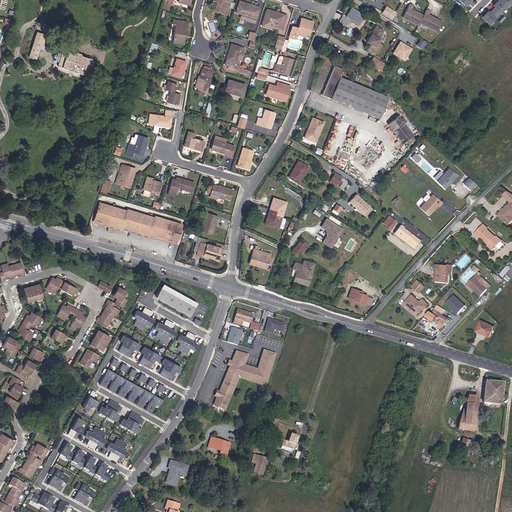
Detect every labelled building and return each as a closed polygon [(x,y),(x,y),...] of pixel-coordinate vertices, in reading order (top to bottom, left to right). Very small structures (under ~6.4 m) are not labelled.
[(227,9),(225,8),(226,4),(227,0),(214,0),(213,5),(215,5),(212,15),(224,18),(227,9)] [(487,9),(481,17),(491,25),(511,0),(496,0),(492,5),(494,7),(490,12),(487,9)] [(250,25),(254,27),(259,11),(255,10),(254,13),(246,10),(238,7),(235,17),(240,18),(239,22),(244,23),(245,20),(251,22),(250,25)] [(425,13),(421,19),(414,15),(413,16),(412,16),(413,15),(410,13),(411,10),(407,8),(401,20),(417,28),(418,25),(435,35),(442,23),(425,13)] [(388,21),(392,15),(385,10),(381,17),(388,21)] [(358,29),(364,19),(351,11),(346,21),(358,29)] [(277,30),(282,32),(286,20),(282,18),(281,21),(265,16),(260,31),(266,33),(268,27),(272,29),(271,32),(276,34),(277,30)] [(182,38),(185,39),(186,29),(181,28),(181,24),(173,22),(172,26),(176,27),(172,45),(181,47),(182,38)] [(309,36),(306,35),(309,25),(300,22),(297,32),(291,30),(289,38),(290,39),(289,42),(294,44),(295,40),(293,40),(293,37),(295,38),(307,42),(309,36)] [(41,47),(46,48),(50,34),(39,30),(29,59),(37,61),(41,47)] [(379,43),(377,42),(381,34),(374,30),(366,43),(371,46),(374,49),(372,54),(376,57),(381,50),(376,47),(379,43)] [(255,38),(249,36),(246,43),(253,45),(255,38)] [(281,48),(282,48),(283,46),(283,44),(284,43),(284,42),(277,40),(275,46),(277,47),(276,51),(279,52),(281,48)] [(402,61),(409,50),(398,43),(391,54),(402,61)] [(237,57),(240,58),(243,52),(230,48),(225,63),(227,64),(225,69),(236,73),(238,68),(234,66),(237,57)] [(87,78),(92,61),(81,57),(81,56),(75,54),(74,55),(63,51),(62,55),(57,54),(57,56),(55,56),(54,56),(54,57),(53,58),(54,59),(54,60),(55,60),(55,63),(59,64),(57,68),(87,78)] [(452,67),(457,63),(453,58),(448,62),(452,67)] [(378,73),(382,68),(371,61),(368,67),(378,73)] [(171,75),(180,78),(184,65),(175,62),(171,75)] [(273,75),(284,78),(289,64),(282,62),(279,70),(276,69),(275,69),(273,75)] [(388,102),(339,82),(342,74),(334,71),(322,99),(379,123),(388,102)] [(196,90),(206,94),(213,75),(207,73),(206,76),(201,75),(200,79),(196,90)] [(224,91),(241,96),(243,87),(227,82),(224,91)] [(166,104),(175,107),(179,96),(173,94),(176,86),(167,84),(165,91),(169,93),(166,104)] [(281,100),(283,101),(286,91),(277,88),(276,93),(265,89),(262,100),(279,106),(281,100)] [(255,128),(267,132),(272,116),(262,113),(260,122),(256,121),(255,128)] [(149,126),(169,129),(171,120),(165,119),(150,116),(149,126)] [(400,148),(413,141),(400,120),(388,128),(400,148)] [(318,132),(320,133),(323,126),(312,121),(304,141),(316,146),(318,138),(317,137),(318,132)] [(182,148),(200,154),(203,144),(193,141),(194,136),(187,134),(182,148)] [(146,151),(149,143),(135,138),(134,141),(132,140),(128,152),(126,158),(133,161),(134,156),(142,158),(144,151),(146,151)] [(224,159),(229,161),(233,149),(220,144),(215,143),(213,142),(210,152),(225,157),(224,159)] [(245,172),(248,164),(251,153),(241,150),(236,169),(245,172)] [(411,157),(417,162),(421,158),(415,152),(411,157)] [(297,186),(301,188),(310,171),(299,166),(291,180),(298,183),(297,186)] [(116,187),(130,191),(135,173),(126,170),(122,180),(119,179),(116,187)] [(434,177),(436,179),(443,173),(440,170),(434,177)] [(446,191),(458,179),(450,171),(438,184),(446,191)] [(329,182),(344,189),(349,179),(334,172),(329,182)] [(152,182),(148,180),(144,193),(146,194),(145,198),(146,200),(150,201),(152,200),(152,198),(153,195),(156,196),(157,194),(160,195),(162,187),(155,184),(152,184),(152,182)] [(191,196),(194,187),(186,185),(185,185),(175,182),(175,183),(172,182),(167,198),(175,200),(177,192),(191,196)] [(478,188),(471,182),(466,188),(473,194),(478,188)] [(224,203),(231,205),(233,195),(217,191),(216,191),(212,190),(212,192),(211,197),(210,198),(214,199),(218,200),(217,202),(223,204),(224,203)] [(511,229),(511,194),(509,192),(506,196),(511,201),(511,208),(502,219),(503,219),(501,221),(511,230),(511,229)] [(440,209),(443,206),(434,197),(421,211),(430,218),(439,208),(440,209)] [(368,212),(356,200),(349,207),(361,219),(368,212)] [(336,203),(332,211),(338,215),(342,206),(336,203)] [(276,221),(282,223),(287,209),(274,205),(271,215),(277,216),(276,221)] [(121,229),(124,220),(126,213),(101,206),(96,223),(99,224),(121,231),(121,229)] [(149,238),(150,237),(154,221),(126,212),(126,213),(124,220),(121,229),(149,238)] [(277,216),(271,215),(266,230),(279,234),(283,235),(286,224),(282,223),(276,221),(277,216)] [(201,235),(212,238),(214,229),(213,229),(215,219),(206,216),(201,235)] [(383,226),(389,230),(394,223),(389,218),(383,226)] [(150,237),(176,246),(181,228),(155,220),(154,221),(150,237)] [(331,250),(342,232),(326,222),(321,230),(329,235),(323,245),(331,250)] [(412,250),(418,242),(399,227),(393,234),(412,250)] [(125,263),(16,229),(8,246),(115,279),(125,263)] [(492,241),(491,243),(482,236),(483,234),(477,230),(469,241),(474,245),(475,244),(484,250),(483,252),(490,257),(498,245),(492,241)] [(218,264),(221,253),(205,247),(207,242),(197,239),(195,245),(200,247),(197,256),(197,258),(203,259),(203,258),(215,261),(214,263),(218,264)] [(300,260),(301,260),(307,254),(301,249),(292,259),(297,263),(298,263),(300,260)] [(249,269),(266,275),(271,261),(254,255),(249,269)] [(16,271),(20,270),(17,259),(4,262),(3,260),(0,260),(0,275),(0,276),(0,273),(0,272),(15,269),(16,271)] [(293,285),(309,289),(315,267),(303,262),(302,268),(294,266),(293,270),(297,271),(294,280),(293,285)] [(505,276),(511,267),(507,265),(501,274),(505,276)] [(446,278),(449,278),(449,273),(446,273),(447,269),(435,269),(435,271),(430,271),(430,276),(434,276),(434,283),(445,284),(446,278)] [(69,285),(70,282),(56,275),(54,277),(50,275),(47,273),(41,283),(49,287),(52,282),(68,290),(70,286),(69,285)] [(113,286),(111,285),(111,284),(110,284),(109,283),(108,283),(101,280),(98,285),(110,291),(113,286)] [(193,300),(159,281),(158,283),(192,302),(193,300)] [(28,301),(43,296),(40,282),(34,284),(35,286),(30,287),(29,285),(24,287),(28,301)] [(192,302),(158,283),(152,294),(165,301),(166,299),(170,301),(169,303),(174,306),(175,304),(178,306),(177,308),(182,311),(183,309),(187,311),(192,302)] [(122,304),(126,296),(122,294),(125,289),(117,284),(112,292),(118,296),(118,298),(116,297),(114,300),(122,304)] [(418,294),(421,290),(424,293),(426,290),(420,284),(414,290),(418,294)] [(481,302),(487,294),(473,284),(467,292),(481,302)] [(364,304),(366,298),(361,296),(358,295),(359,293),(350,290),(347,299),(364,304)] [(454,294),(446,304),(458,314),(466,304),(454,294)] [(112,313),(115,314),(119,307),(113,303),(114,300),(107,297),(105,301),(107,303),(99,316),(97,315),(95,318),(106,324),(112,313)] [(424,310),(425,311),(428,308),(423,303),(421,305),(413,298),(405,306),(413,313),(417,317),(424,310)] [(82,311),(79,310),(73,307),(75,305),(68,301),(67,303),(62,301),(59,299),(53,309),(61,314),(65,308),(71,312),(68,317),(77,322),(82,311)] [(150,317),(145,314),(148,309),(141,305),(137,310),(132,308),(129,314),(133,316),(130,321),(140,327),(143,321),(147,323),(150,317)] [(30,328),(24,325),(28,319),(33,322),(38,313),(28,307),(26,311),(23,316),(20,315),(17,321),(20,323),(17,328),(15,331),(25,337),(30,328)] [(239,319),(248,322),(251,313),(235,308),(230,322),(237,324),(239,319)] [(443,320),(446,316),(437,310),(433,315),(443,320)] [(442,322),(443,320),(433,315),(425,324),(429,326),(431,324),(444,334),(451,328),(442,322)] [(171,329),(166,326),(170,321),(162,316),(159,322),(154,320),(151,325),(154,327),(151,333),(161,339),(164,333),(168,335),(171,329)] [(279,332),(282,323),(265,318),(261,331),(269,334),(270,329),(279,332)] [(60,334),(63,336),(66,331),(53,324),(48,332),(58,338),(60,334)] [(477,335),(491,340),(495,331),(481,325),(477,335)] [(101,349),(109,335),(97,328),(94,333),(96,334),(93,339),(92,339),(90,343),(101,349)] [(193,341),(188,338),(191,333),(184,328),(181,334),(176,332),(172,337),(176,339),(173,345),(183,351),(186,345),(190,347),(193,341)] [(232,345),(237,331),(226,328),(221,342),(232,345)] [(133,347),(136,341),(119,332),(116,338),(119,340),(115,348),(125,354),(130,345),(133,347)] [(17,348),(13,346),(16,340),(7,335),(3,344),(9,348),(9,349),(7,348),(5,352),(13,356),(17,348)] [(39,351),(41,349),(31,343),(26,351),(38,358),(41,354),(38,353),(39,351)] [(153,359),(157,353),(140,343),(137,349),(140,351),(135,360),(146,365),(150,357),(153,359)] [(89,355),(92,357),(96,350),(85,344),(83,347),(84,347),(84,349),(82,349),(77,358),(84,362),(89,355)] [(21,365),(28,368),(33,360),(25,355),(21,361),(18,359),(13,367),(20,371),(22,367),(20,366),(21,365)] [(174,370),(177,364),(161,355),(158,361),(161,363),(156,371),(166,376),(171,368),(174,370)] [(260,393),(272,364),(265,361),(266,359),(259,357),(251,376),(237,371),(242,361),(230,356),(226,367),(226,368),(229,369),(228,371),(225,370),(225,371),(223,376),(230,379),(229,380),(222,378),(215,397),(212,396),(210,402),(212,403),(209,412),(221,416),(234,382),(260,393)] [(160,397),(104,366),(96,381),(102,384),(106,375),(110,377),(105,386),(111,389),(116,380),(119,382),(114,391),(120,394),(125,385),(129,387),(124,397),(129,400),(134,390),(138,392),(133,402),(138,405),(143,395),(147,397),(142,407),(147,410),(153,401),(156,403),(160,397)] [(18,375),(20,371),(13,367),(11,371),(18,375)] [(20,383),(13,380),(14,378),(16,379),(18,375),(11,371),(6,380),(10,382),(7,387),(15,392),(20,383)] [(483,403),(501,405),(503,383),(486,380),(483,403)] [(94,390),(89,388),(80,405),(85,408),(88,402),(92,404),(95,399),(91,396),(94,390)] [(12,400),(14,402),(17,398),(4,391),(0,398),(0,399),(9,405),(11,402),(12,400)] [(112,411),(117,403),(107,397),(102,406),(99,404),(96,410),(112,419),(115,413),(112,411)] [(460,430),(473,432),(478,400),(468,398),(459,423),(460,423),(460,430)] [(134,423),(138,415),(128,409),(124,418),(121,416),(117,422),(133,431),(137,425),(134,423)] [(77,432),(81,426),(76,423),(79,418),(74,415),(64,432),(69,434),(72,428),(77,432)] [(99,436),(102,430),(92,424),(89,430),(85,428),(82,434),(87,437),(83,442),(91,446),(94,441),(99,443),(102,438),(99,436)] [(8,443),(6,442),(8,439),(9,440),(12,435),(0,428),(0,456),(0,457),(5,448),(4,447),(5,445),(6,446),(8,443)] [(283,447),(293,451),(298,438),(291,435),(288,443),(285,443),(283,447)] [(120,448),(124,442),(113,436),(110,442),(107,440),(103,446),(108,449),(105,454),(113,458),(116,453),(121,455),(124,450),(120,448)] [(460,444),(468,448),(471,440),(463,437),(460,444)] [(36,462),(40,455),(34,452),(36,449),(42,452),(46,443),(36,438),(34,441),(31,439),(26,448),(29,450),(21,464),(19,462),(17,466),(27,472),(34,461),(36,462)] [(89,463),(92,457),(87,454),(84,460),(77,456),(80,451),(75,448),(72,453),(65,449),(68,444),(63,441),(57,452),(104,479),(107,473),(101,469),(104,464),(98,461),(95,466),(89,463)] [(228,448),(210,442),(207,452),(219,455),(218,459),(225,460),(228,448)] [(254,466),(252,475),(260,477),(264,463),(253,459),(251,465),(254,466)] [(310,486),(317,468),(301,461),(293,479),(310,486)] [(181,479),(184,469),(166,463),(164,471),(167,472),(166,474),(164,475),(161,485),(167,487),(169,483),(173,484),(175,477),(181,479)] [(62,482),(66,476),(49,466),(45,472),(49,474),(45,482),(54,488),(59,480),(62,482)] [(18,496),(15,495),(23,480),(11,473),(9,478),(10,479),(9,481),(11,483),(8,490),(9,491),(8,492),(7,492),(3,500),(0,498),(0,507),(6,511),(12,501),(15,503),(18,496)] [(88,496),(92,490),(75,481),(71,487),(75,489),(71,497),(80,502),(85,494),(88,496)] [(40,505),(46,493),(41,490),(38,496),(31,492),(28,498),(40,505)] [(50,511),(55,505),(48,501),(51,496),(46,493),(40,505),(49,510),(48,511),(50,511)] [(61,511),(58,510),(63,502),(58,500),(55,505),(50,511),(61,511)] [(177,511),(179,508),(164,503),(161,511),(162,511),(177,511)]
